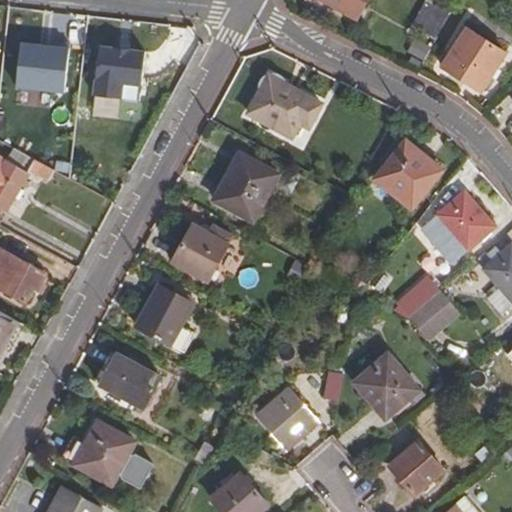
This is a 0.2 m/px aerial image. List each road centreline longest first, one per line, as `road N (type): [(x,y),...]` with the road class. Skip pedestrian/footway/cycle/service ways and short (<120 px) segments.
road 1 (residential): [(0,449),(244,14)]
road 2 (residential): [(511,186),(430,107),(244,14)]
